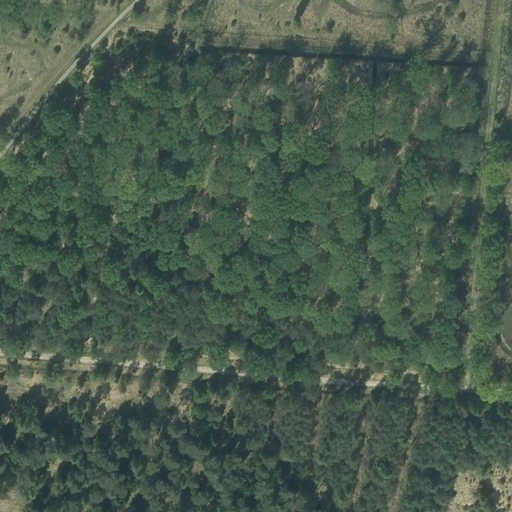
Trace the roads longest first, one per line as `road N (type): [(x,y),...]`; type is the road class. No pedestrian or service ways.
road 1 (track): [(0,354),(465,392)]
road 2 (track): [(499,0),(465,392)]
road 3 (track): [(132,0),(76,52),(0,144)]
